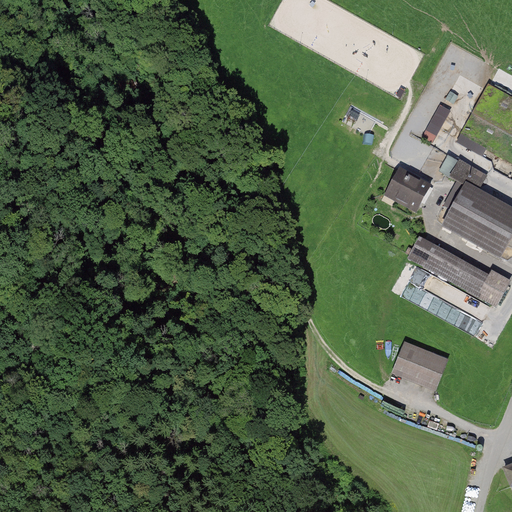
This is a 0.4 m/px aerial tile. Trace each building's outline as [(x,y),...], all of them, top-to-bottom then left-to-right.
[(511,106),(487,93),(462,140),(511,165),(511,106)] [(440,103),(425,138),(436,143),(451,108),(440,103)] [(434,188),(395,170),(381,199),(419,218),(434,188)] [(511,234),(511,211),(460,186),(439,229),(500,259),(511,234)] [(511,287),(511,282),(419,234),(406,260),(500,309),(511,287)] [(451,366),(401,342),(387,372),(437,396),(451,366)] [(511,461),(501,466),(511,494),(511,461)]
